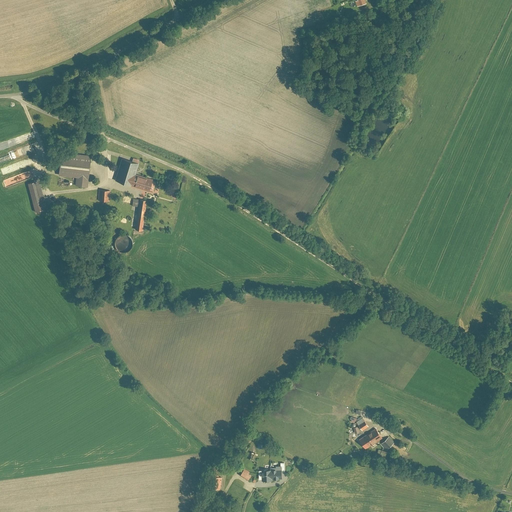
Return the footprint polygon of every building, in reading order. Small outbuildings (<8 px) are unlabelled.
[(77,178),(76,185),(89,187),(92,157),(64,154),(62,176),(77,178)] [(156,177),(139,171),(142,164),(123,158),(116,181),(152,192),(156,177)] [(40,181),(27,185),(35,212),(48,209),(40,181)] [(98,191),(98,202),(110,202),(110,191),(98,191)] [(137,200),(135,231),(145,232),(147,201),(137,200)] [(357,424),(363,432),(370,427),(365,419),(357,424)] [(364,439),(370,447),(383,437),(377,429),(364,439)] [(390,437),(383,445),(389,450),(396,442),(390,437)] [(259,470),(259,480),(272,480),(272,478),(282,478),(281,466),(271,467),(271,469),(259,470)] [(245,469),(242,476),(251,481),(254,475),(245,469)]
